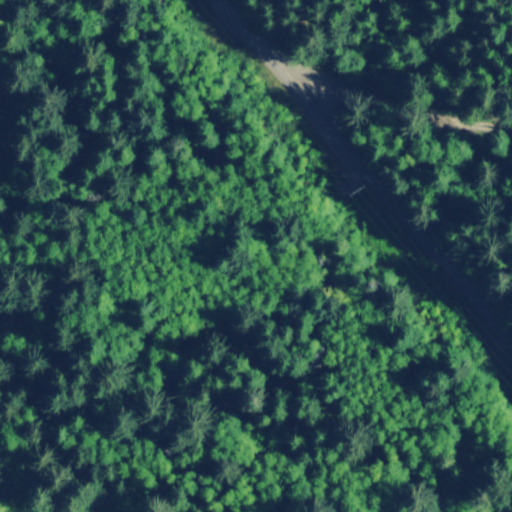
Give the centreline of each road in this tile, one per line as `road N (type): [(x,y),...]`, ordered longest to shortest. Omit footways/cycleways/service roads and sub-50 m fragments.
road 1 (residential): [(226,0),(511,309)]
road 2 (track): [(295,81),(479,133),(511,131)]
